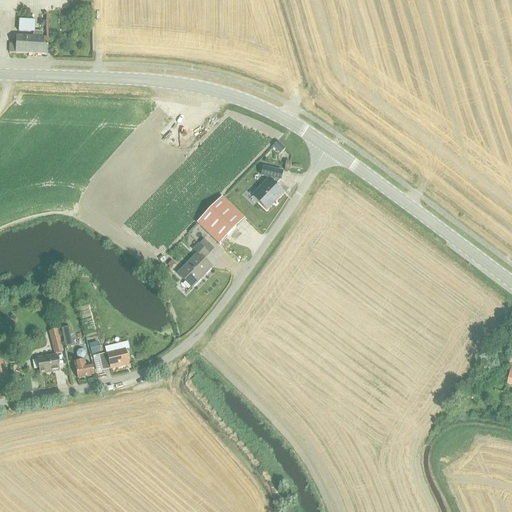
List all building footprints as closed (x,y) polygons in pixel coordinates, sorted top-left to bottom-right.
[(34,32),(35,32),(35,21),(18,20),(18,31),(34,32)] [(41,38),(42,33),(35,32),(34,32),(33,38),(16,37),(15,45),(9,44),(9,53),(47,55),(47,39),(41,38)] [(187,155),(162,132),(174,119),(164,110),(104,175),(129,197),(140,186),(144,190),(147,187),(142,183),(146,179),(156,188),(187,155)] [(277,142),(272,147),(279,154),(284,149),(277,142)] [(269,180),(252,197),(266,211),(283,194),(275,186),(280,180),(282,172),(262,168),(261,176),(269,178),(269,180)] [(219,245),(244,219),(222,198),(197,224),(219,245)] [(190,289),(210,268),(202,261),(208,255),(197,245),(191,251),(196,256),(176,276),(190,289)] [(82,323),(90,321),(88,307),(80,308),(82,323)] [(67,327),(60,329),(65,348),(72,346),(67,327)] [(122,338),(114,337),(115,346),(124,344),(122,338)] [(59,339),(50,341),(53,354),(62,351),(59,339)] [(98,342),(89,344),(91,355),(100,352),(98,342)] [(79,360),(80,363),(73,365),(76,379),(93,376),(90,366),(84,368),(82,360),(84,356),(84,353),(80,351),(77,352),(75,355),(76,359),(79,360)] [(106,355),(98,357),(102,372),(127,366),(124,351),(106,355)] [(36,360),(36,361),(31,362),(33,371),(38,370),(39,376),(58,372),(55,356),(36,360)]
